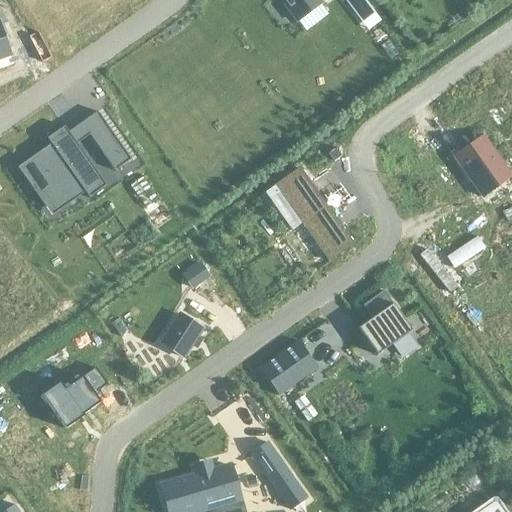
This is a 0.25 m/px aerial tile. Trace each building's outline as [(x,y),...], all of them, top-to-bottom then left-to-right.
[(280,0),(297,22),(298,21),(306,32),(328,15),(320,4),(321,3),(318,0),(280,0)] [(361,0),(343,0),(355,15),(366,6),(361,0)] [(0,20),(0,60),(13,56),(12,55),(11,55),(0,25),(0,22),(1,22),(0,20)] [(153,74),(133,87),(146,105),(154,100),(165,116),(177,108),(153,74)] [(97,112),(81,123),(115,171),(131,160),(97,112)] [(89,198),(106,186),(64,127),(47,139),(53,148),(47,152),(46,152),(32,161),(33,162),(27,167),(36,179),(32,182),(34,184),(41,180),(56,202),(64,197),(74,191),(73,190),(80,186),(89,198)] [(483,137),(454,157),(482,196),(510,176),(483,137)] [(299,169),(276,186),(302,223),(326,207),(299,169)] [(326,207),(302,223),(329,261),(352,245),(326,207)] [(424,259),(481,321),(508,296),(452,234),(424,259)] [(200,264),(183,276),(194,291),(211,279),(200,264)] [(372,319),(358,329),(377,356),(412,331),(383,291),(363,306),(372,319)] [(180,315),(161,344),(183,358),(202,329),(180,315)] [(299,342),(260,370),(278,396),(317,368),(299,342)] [(60,383),(42,396),(65,429),(83,416),(82,415),(100,403),(94,394),(107,385),(95,368),(65,390),(60,383)] [(267,443),(251,454),(290,510),(306,498),(267,443)] [(161,486),(168,511),(197,511),(240,500),(230,466),(161,486)] [(502,511),(495,502),(494,502),(479,511),(502,511)]
